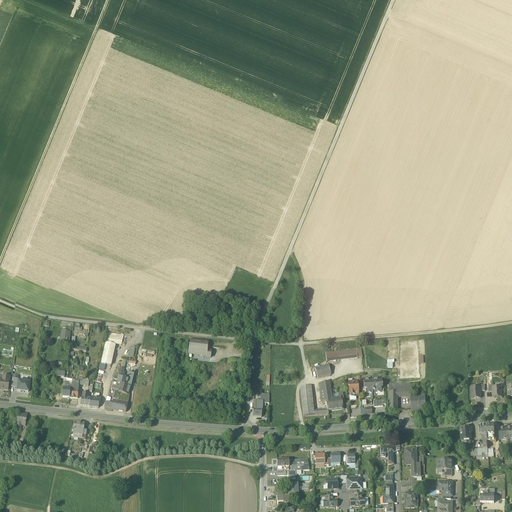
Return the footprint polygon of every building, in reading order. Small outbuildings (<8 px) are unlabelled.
[(60,346),(69,347),(70,333),(61,332),(60,346)] [(101,364),(111,366),(115,344),(121,345),(124,336),(108,334),(101,364)] [(210,359),(211,359),(211,352),(207,352),(208,345),(190,343),(188,355),(202,356),(202,358),(210,358),(210,359)] [(338,353),(339,362),(357,359),(356,351),(338,353)] [(325,354),(326,363),(339,362),(338,353),(325,354)] [(315,369),(318,379),(331,376),(328,366),(315,369)] [(118,381),(117,384),(130,387),(133,375),(128,374),(127,380),(122,378),(123,376),(121,376),(122,373),(123,373),(124,369),(120,368),(117,381),(118,381)] [(0,390),(8,391),(9,377),(3,377),(2,381),(0,380),(0,390)] [(365,390),(366,394),(372,394),(372,392),(374,392),(374,394),(381,393),(381,389),(382,389),(382,380),(363,382),(364,390),(365,390)] [(17,389),(17,391),(28,393),(30,383),(19,382),(18,381),(17,389)] [(72,383),(72,385),(72,390),(70,390),(69,399),(78,399),(79,386),(76,386),(76,382),(72,381),(72,383)] [(350,397),(351,398),(353,398),(354,397),(354,395),(358,395),(357,382),(348,383),(349,396),(350,396),(350,397)] [(62,398),(69,399),(70,390),(72,390),(72,385),(67,385),(67,383),(65,383),(65,385),(63,385),(62,398)] [(131,387),(130,387),(117,384),(117,383),(116,383),(114,392),(128,396),(131,387)] [(320,384),(323,401),(332,400),(331,395),(330,383),(320,384)] [(389,386),(389,393),(397,393),(397,392),(410,391),(410,385),(389,386)] [(301,388),(301,389),(303,417),(314,416),(328,415),(328,412),(327,412),(327,410),(313,411),(311,387),(302,388),(301,388)] [(471,388),(472,400),(481,399),(480,392),(480,388),(471,388)] [(493,392),(493,399),(502,398),(501,388),(493,388),(492,388),(493,392)] [(389,411),(397,411),(397,400),(397,398),(410,397),(410,391),(397,392),(397,393),(389,393),(389,411)] [(129,396),(128,396),(114,392),(112,401),(113,402),(119,403),(119,402),(128,404),(129,396)] [(80,406),(89,407),(90,399),(91,399),(88,399),(89,394),(83,393),(82,398),(80,406)] [(262,404),(269,404),(269,395),(261,395),(261,402),(263,402),(262,404)] [(101,398),(94,398),(94,400),(90,399),(89,407),(98,409),(99,406),(100,406),(101,398)] [(410,399),(411,411),(425,410),(425,400),(422,401),(422,398),(411,399),(410,399)] [(344,404),(343,399),(339,399),(332,400),(323,401),(323,404),(324,404),(324,405),(326,404),(327,410),(327,412),(328,412),(343,410),(342,404),(344,404)] [(111,410),(126,413),(128,404),(119,402),(119,403),(113,402),(112,405),(111,410)] [(253,417),(262,418),(262,404),(263,402),(261,402),(254,402),(253,417)] [(22,426),(25,426),(26,415),(18,414),(18,415),(17,425),(21,425),(21,426),(22,426)] [(82,436),(83,431),(84,424),(75,423),(73,435),(82,436)] [(487,449),(487,442),(486,427),(479,428),(479,436),(482,436),(483,449),(481,449),(481,450),(482,454),(488,453),(487,449)] [(494,427),(486,427),(487,442),(491,442),(491,441),(495,440),(494,427)] [(460,429),(461,441),(471,440),(470,429),(460,429)] [(7,447),(24,449),(25,444),(17,442),(12,442),(13,438),(8,437),(7,447)] [(394,447),(380,448),(380,454),(381,454),(385,454),(388,454),(388,460),(388,465),(394,465),(393,454),(395,454),(394,447)] [(481,449),(477,450),(474,450),(474,456),(478,456),(478,460),(482,459),(482,458),(482,455),(482,454),(481,450),(481,449)] [(411,477),(415,477),(420,477),(420,464),(416,464),(416,450),(405,450),(405,457),(408,457),(408,466),(411,466),(413,466),(414,471),(411,471),(411,477)] [(339,454),(331,455),(331,459),(331,464),(336,463),(336,466),(340,466),(339,454)] [(316,465),(324,464),(324,457),(324,455),(315,455),(315,461),(315,465),(316,465)] [(354,455),(346,455),(347,465),(349,465),(355,465),(355,461),(354,455)] [(301,471),(309,470),(308,459),(288,460),(289,467),(277,468),(277,472),(286,471),(296,471),(301,471)] [(437,466),(437,467),(438,467),(439,468),(439,470),(442,470),(445,470),(452,471),(452,469),(452,466),(453,466),(453,461),(450,461),(438,461),(437,462),(437,463),(437,464),(437,465),(437,466)] [(296,471),(286,471),(286,476),(289,476),(289,479),(295,479),(295,476),(296,476),(296,475),(296,471)] [(361,479),(347,480),(346,480),(347,484),(347,490),(362,490),(362,484),(361,479)] [(328,486),(328,490),(337,489),(337,485),(337,480),(326,481),(326,486),(328,486)] [(451,497),(452,497),(452,494),(450,494),(450,492),(452,492),(453,483),(438,483),(438,491),(441,491),(441,493),(442,493),(442,496),(442,497),(451,497)] [(277,494),(277,501),(283,501),(283,497),(288,496),(297,496),(296,490),(298,490),(297,485),(287,486),(287,488),(288,490),(281,491),(281,488),(275,488),(275,494),(277,494)] [(384,499),(384,504),(387,504),(393,503),(393,485),(392,485),(385,486),(385,497),(384,497),(384,499)] [(404,494),(405,509),(417,508),(417,504),(415,504),(415,494),(404,494)]
